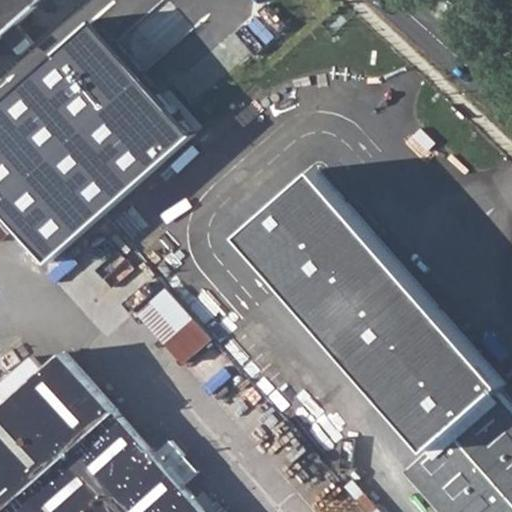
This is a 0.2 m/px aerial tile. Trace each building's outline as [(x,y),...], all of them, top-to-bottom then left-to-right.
[(0,0),(0,37),(1,37),(15,25),(43,0),(0,0)] [(247,235),(432,449),(502,389),(511,380),(511,378),(328,165),(247,235)] [(216,335),(198,313),(167,341),(186,362),(216,335)] [(208,511),(183,483),(169,467),(66,350),(43,370),(0,408),(0,511),(208,511)] [(432,449),(409,469),(448,511),(511,511),(511,400),(502,389),(432,449)]
